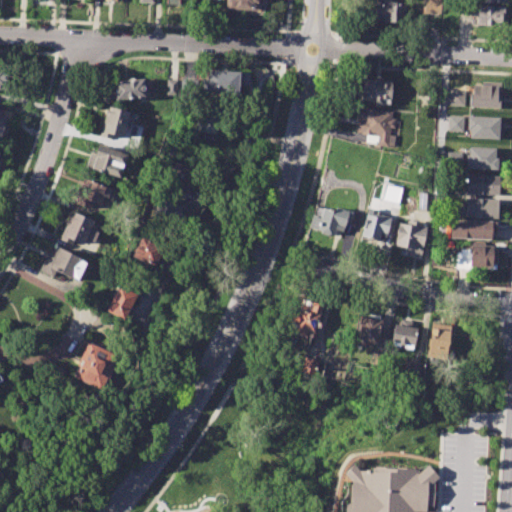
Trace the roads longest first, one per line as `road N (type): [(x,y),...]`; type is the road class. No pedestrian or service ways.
road 1 (residential): [(116,511),(187,406),(233,318),(289,174),(308,94),(316,0)]
road 2 (residential): [(511,56),(0,37)]
road 3 (residential): [(0,267),(88,42)]
road 4 (residential): [(318,270),(511,306)]
